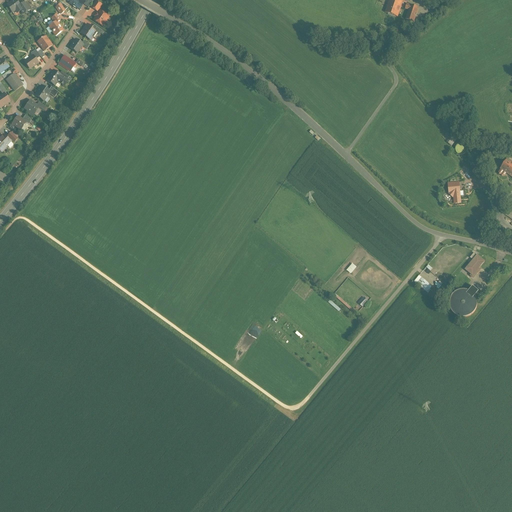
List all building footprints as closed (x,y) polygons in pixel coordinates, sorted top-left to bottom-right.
[(15,0),(14,0),(7,6),(12,13),(17,10),(19,12),(22,10),(20,6),(15,0)] [(85,3),(81,0),(72,0),(70,3),(75,7),(80,10),(85,3)] [(403,0),(389,0),(387,8),(385,13),(398,17),(403,1),(403,0)] [(25,2),(20,6),(22,10),(25,13),(30,9),(25,2)] [(102,6),(96,2),(92,8),(98,12),(102,6)] [(419,8),(407,4),(405,9),(408,10),(408,11),(409,11),(406,19),(414,22),(419,8)] [(60,5),(56,8),(61,14),(65,12),(60,5)] [(108,17),(100,11),(98,15),(97,14),(95,17),(96,17),(94,21),(101,25),(103,21),(104,22),(108,17)] [(55,23),(53,24),(51,21),(47,24),(50,27),(49,27),(56,36),(63,31),(57,23),(60,21),(56,16),(52,18),(55,23)] [(95,30),(88,25),(84,31),(83,30),(81,33),(86,36),(86,37),(90,40),(92,37),(95,33),(96,32),(94,31),(95,30)] [(390,29),(381,25),(379,31),(389,34),(390,29)] [(102,31),(97,27),(95,30),(94,31),(96,32),(95,33),(99,35),(100,34),(102,31)] [(46,36),(37,43),(44,52),(53,46),(46,36)] [(81,44),(76,40),(70,48),(77,53),(82,46),(83,45),(81,44)] [(90,45),(84,41),(81,44),(83,45),(82,46),(87,49),(90,45)] [(37,53),(36,50),(31,54),(32,56),(33,56),(36,60),(40,56),(37,53)] [(32,56),(24,62),(30,69),(38,63),(36,60),(33,56),(32,56)] [(76,64),(64,56),(59,64),(70,72),(76,64)] [(3,60),(1,62),(0,61),(0,71),(1,73),(8,67),(6,64),(7,64),(5,62),(3,60)] [(9,71),(2,76),(4,79),(11,74),(9,71)] [(53,71),(47,80),(55,86),(54,85),(56,82),(57,82),(60,78),(61,76),(60,76),(53,71)] [(69,77),(63,72),(60,76),(61,76),(60,78),(66,82),(67,80),(69,77)] [(23,86),(14,75),(7,80),(15,91),(23,86)] [(66,82),(60,78),(57,82),(56,82),(54,85),(55,86),(58,88),(60,84),(59,83),(64,86),(68,81),(67,80),(66,82)] [(48,91),(42,86),(35,95),(43,101),(49,94),(50,92),(48,91)] [(58,92),(51,87),(48,91),(50,92),(49,94),(54,98),(58,92)] [(3,95),(0,97),(0,107),(0,108),(10,102),(4,93),(2,94),(3,95)] [(37,106),(30,102),(30,101),(25,109),(30,112),(29,114),(33,117),(39,108),(43,111),(46,107),(39,102),(37,106)] [(32,120),(25,115),(22,120),(26,123),(28,125),(32,120)] [(22,120),(17,117),(12,124),(21,130),(26,123),(22,120)] [(17,139),(11,133),(8,136),(14,143),(17,139)] [(4,135),(0,138),(0,150),(1,152),(8,145),(7,144),(9,141),(4,135)] [(467,152),(467,149),(467,147),(465,145),(463,144),(461,143),(459,144),(457,145),(456,147),(455,149),(456,152),(457,154),(459,155),(461,155),(464,155),(466,154),(467,152)] [(511,162),(507,159),(500,169),(511,177),(511,162)] [(483,175),(477,168),(473,172),(479,179),(483,175)] [(459,186),(454,187),(454,184),(448,184),(449,195),(452,197),(454,197),(454,204),(461,203),(460,198),(459,198),(459,197),(460,196),(459,186)] [(477,256),(465,270),(471,275),(472,276),(478,269),(484,262),(477,256)] [(478,269),(472,276),(471,275),(470,276),(473,278),(480,271),(478,269)] [(479,292),(473,287),(469,291),(471,292),(472,293),(473,294),(474,295),(475,296),(479,292)] [(477,301),(475,296),(474,295),(473,294),(472,293),(471,292),(469,291),(464,290),(459,291),(454,294),(451,298),(450,303),(450,308),(453,312),(457,316),(462,317),(467,317),(472,315),(475,311),(477,306),(477,301)] [(356,313),(337,296),(336,298),(354,314),(356,313)] [(364,299),(359,304),(362,307),(368,302),(364,299)] [(341,311),(330,301),(328,304),(339,313),(341,311)]
